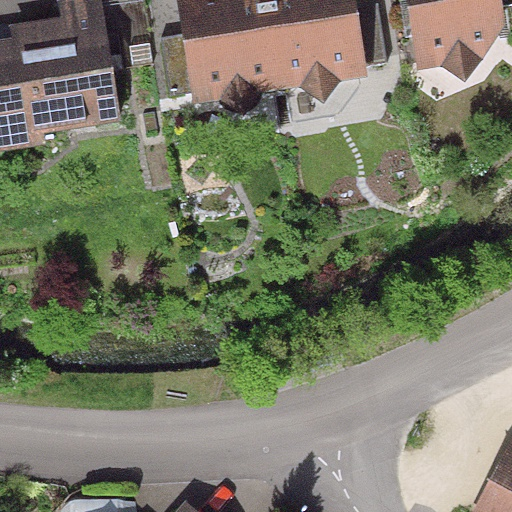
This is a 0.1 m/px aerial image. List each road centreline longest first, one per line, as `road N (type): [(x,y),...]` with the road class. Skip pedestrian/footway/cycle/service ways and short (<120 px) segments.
road 1 (unclassified): [(0,436),(318,428)]
road 2 (unclassified): [(318,428),(511,326)]
